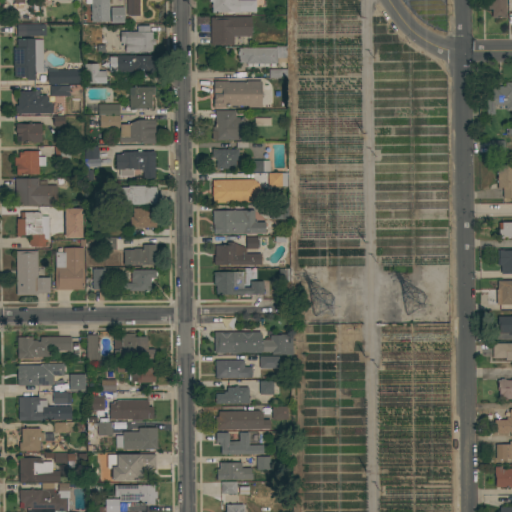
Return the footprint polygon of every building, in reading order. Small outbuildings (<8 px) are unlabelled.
[(108,0),(108,22),(90,22),(90,4),(84,4),(84,0),(108,0)] [(139,0),(139,15),(126,16),(126,0),(139,0)] [(254,0),(255,11),(240,11),(240,12),(211,13),(211,8),(210,7),(211,4),(211,3),(211,1),(208,1),(208,0),(254,0)] [(486,9),(486,0),(505,0),(505,18),(491,18),(491,9),(486,9)] [(123,7),(124,23),(111,23),(110,7),(123,7)] [(250,17),(251,36),(233,36),(233,45),(210,45),(210,17),(250,17)] [(15,37),(43,36),(43,24),(15,25),(15,37)] [(136,31),(136,26),(149,26),(149,32),(152,32),(152,39),(154,39),(154,45),(152,45),(152,52),(137,52),(125,53),(124,43),(119,43),(119,32),(136,31)] [(42,72),(34,72),(34,80),(26,80),(26,78),(18,78),(18,77),(13,77),(13,66),(12,66),(12,48),(16,48),(16,39),(34,38),(34,39),(42,39),(42,72)] [(242,48),(242,47),(247,47),(247,48),(275,47),(286,47),(286,56),(285,56),(285,63),(276,63),(276,64),(246,64),(245,63),(239,63),(239,59),(238,59),(238,56),(237,55),(237,52),(238,51),(238,48),(242,48)] [(103,56),(116,56),(116,55),(132,55),(132,56),(155,56),(155,76),(135,76),(135,72),(116,72),(116,71),(108,71),(103,66),(103,56)] [(97,64),(97,71),(105,71),(106,83),(84,84),(83,64),(97,64)] [(79,69),(80,83),(48,84),(47,70),(79,69)] [(286,69),(286,78),(268,78),(268,69),(286,69)] [(261,107),(248,107),(247,106),(223,106),(223,107),(213,108),(213,98),(214,98),(214,95),(213,95),(213,81),(228,81),(228,82),(245,82),(245,81),(260,81),(261,107)] [(511,110),(505,110),(505,105),(494,105),(494,114),(491,114),(491,115),(488,115),(488,114),(486,114),(486,86),(494,86),(500,86),(500,87),(505,87),(505,83),(511,83),(511,110)] [(68,86),(68,96),(49,96),(50,86),(68,86)] [(128,87),(154,87),(154,95),(151,95),(151,101),(152,101),(152,105),(151,105),(151,108),(129,109),(128,87)] [(15,114),(15,105),(17,105),(17,99),(16,98),(16,96),(17,96),(17,91),(40,91),(40,94),(39,94),(39,95),(46,95),(46,97),(47,97),(47,102),(46,102),(46,103),(51,103),(51,105),(52,105),(52,111),(51,111),(51,113),(15,114)] [(119,104),(119,115),(98,115),(97,104),(119,104)] [(235,110),(235,117),(238,117),(241,117),(243,117),(244,140),(211,140),(211,131),(212,131),(212,125),(214,125),(214,111),(235,110)] [(119,116),(119,127),(99,128),(99,116),(119,116)] [(137,119),(154,119),(154,122),(155,123),(155,125),(154,126),(154,144),(140,144),(140,142),(119,142),(119,133),(128,133),(128,123),(137,119)] [(39,123),(39,133),(41,133),(41,143),(31,143),(31,141),(19,141),(15,141),(15,136),(16,136),(16,133),(15,133),(15,124),(39,123)] [(504,141),(504,153),(490,152),(490,141),(504,141)] [(98,146),(98,159),(100,159),(100,166),(84,166),(84,146),(98,146)] [(69,147),(69,159),(54,159),(54,147),(69,147)] [(216,149),(234,149),(238,149),(238,153),(238,160),(235,160),(235,169),(216,169),(216,160),(215,160),(215,158),(212,158),(212,154),(211,154),(211,149),(216,149)] [(136,151),(136,150),(140,150),(140,151),(153,151),(153,152),(154,152),(155,157),(154,157),(154,180),(142,180),(142,172),(141,172),(141,170),(132,170),(133,176),(119,176),(119,169),(115,169),(115,154),(122,154),(122,151),(136,151)] [(39,151),(40,155),(37,155),(37,156),(45,156),(45,166),(38,166),(38,174),(23,174),(23,175),(16,175),(16,166),(14,166),(14,158),(18,158),(18,152),(21,152),(21,153),(22,153),(22,151),(39,151)] [(252,160),(262,160),(269,160),(269,172),(263,172),(252,172),(252,160)] [(511,198),(502,198),(502,188),(497,188),(497,183),(496,183),(496,180),(497,180),(497,174),(496,174),(496,172),(497,172),(497,170),(496,170),(496,168),(496,165),(511,165),(511,198)] [(286,173),(286,186),(267,187),(267,173),(286,173)] [(38,178),(38,185),(56,185),(56,205),(14,205),(14,178),(38,178)] [(211,203),(211,197),(211,187),(211,180),(253,179),(257,183),(258,202),(211,203)] [(144,186),(144,187),(156,187),(156,205),(116,205),(116,187),(128,187),(128,186),(144,186)] [(269,206),(287,206),(288,219),(269,219),(269,206)] [(155,208),(155,227),(127,227),(127,217),(132,216),(132,208),(155,208)] [(70,209),(82,209),(82,224),(70,224),(70,209)] [(256,222),(264,222),(264,234),(213,234),(213,224),(212,224),(212,211),(232,211),(232,209),(235,209),(235,210),(253,210),(253,220),(256,222)] [(47,239),(46,239),(46,242),(45,242),(45,247),(30,247),(30,244),(28,243),(28,240),(29,238),(29,236),(16,236),(15,219),(20,219),(20,213),(38,212),(38,213),(41,213),(41,216),(48,216),(49,236),(47,239)] [(511,237),(510,237),(510,238),(506,238),(506,237),(498,237),(498,222),(511,222),(511,237)] [(104,249),(104,237),(115,237),(115,249),(104,249)] [(257,248),(245,249),(245,237),(257,237),(257,248)] [(245,253),(260,253),(260,264),(248,264),(248,265),(213,265),(213,257),(214,257),(214,245),(226,245),(226,243),(233,243),(245,248),(245,253)] [(155,265),(123,265),(123,250),(132,250),(132,249),(142,249),(142,244),(155,244),(155,265)] [(83,289),(54,290),(54,267),(55,267),(55,252),(63,252),(63,248),(83,247),(83,289)] [(500,265),(497,265),(497,250),(503,250),(503,251),(511,251),(511,274),(500,274),(500,265)] [(37,277),(49,277),(49,293),(37,293),(37,295),(15,295),(15,251),(37,251),(37,277)] [(419,283),(419,267),(406,267),(407,283),(419,283)] [(103,290),(92,290),(92,269),(103,269),(103,290)] [(290,290),(278,290),(278,269),(290,269),(290,290)] [(155,270),(155,272),(156,272),(156,276),(155,276),(156,278),(153,278),(152,280),(150,281),(150,291),(128,291),(128,289),(125,289),(125,283),(131,283),(131,270),(155,270)] [(263,294),(251,294),(251,299),(238,299),(238,295),(215,295),(215,272),(242,271),(243,287),(250,287),(250,281),(263,281),(263,294)] [(511,280),(511,305),(506,305),(506,306),(501,306),(501,305),(499,305),(499,301),(497,301),(497,296),(498,296),(498,292),(497,292),(497,288),(495,288),(495,283),(497,283),(497,280),(511,280)] [(511,335),(507,335),(507,333),(498,333),(498,326),(497,326),(497,316),(511,316),(511,315),(511,335)] [(214,332),(260,332),(260,334),(261,334),(261,340),(270,340),(270,335),(280,335),(280,334),(292,334),(292,354),(271,354),(271,352),(260,352),(260,353),(214,353),(214,332)] [(97,334),(97,347),(99,347),(99,361),(86,361),(85,335),(97,334)] [(147,334),(147,349),(154,349),(154,359),(115,359),(115,356),(113,356),(113,350),(118,350),(118,348),(113,348),(113,334),(147,334)] [(37,342),(40,342),(40,337),(70,336),(70,350),(57,350),(57,349),(47,349),(47,357),(32,357),(33,358),(17,359),(16,337),(31,337),(32,341),(36,341),(37,342)] [(511,360),(504,360),(504,358),(492,358),(492,343),(511,343),(511,360)] [(278,356),(278,368),(259,368),(259,356),(278,356)] [(215,378),(214,360),(243,360),(243,367),(251,367),(251,378),(215,378)] [(16,379),(15,379),(15,371),(16,371),(16,365),(40,365),(40,363),(62,363),(62,376),(52,376),(52,385),(16,385),(16,379)] [(151,382),(151,383),(135,383),(135,384),(133,384),(133,382),(130,382),(130,381),(128,381),(128,372),(116,372),(116,363),(154,363),(155,382),(151,382)] [(83,374),(83,390),(67,390),(67,374),(83,374)] [(115,379),(115,391),(100,391),(100,380),(115,379)] [(511,399),(498,399),(498,391),(497,391),(497,380),(500,380),(500,379),(504,379),(504,380),(510,380),(510,379),(511,379),(511,399)] [(272,394),(259,394),(259,381),(272,381),(272,394)] [(215,404),(214,394),(223,394),(223,392),(226,392),(226,387),(234,387),(234,386),(238,385),(238,387),(248,387),(248,403),(215,404)] [(18,397),(38,397),(38,400),(46,400),(46,406),(52,406),(52,404),(52,392),(66,392),(66,393),(70,393),(70,420),(43,420),(43,421),(18,421),(18,397)] [(103,396),(104,410),(95,410),(95,412),(91,412),(91,410),(90,410),(90,397),(103,396)] [(142,419),(142,420),(141,420),(141,422),(132,422),(132,420),(126,420),(126,419),(109,419),(109,416),(108,416),(108,411),(109,411),(109,403),(113,403),(113,401),(117,401),(117,400),(147,400),(147,407),(152,407),(152,419),(142,419)] [(286,406),(287,419),(271,419),(271,407),(286,406)] [(511,409),(511,432),(508,432),(509,434),(493,435),(493,420),(505,419),(505,416),(508,416),(508,409),(511,409)] [(262,414),(262,420),(269,420),(269,429),(215,430),(215,417),(218,417),(217,411),(258,411),(262,414)] [(111,435),(97,436),(97,433),(93,433),(93,422),(98,422),(98,418),(107,418),(108,422),(111,422),(111,435)] [(52,433),(63,434),(64,424),(52,423),(52,433)] [(38,428),(38,430),(39,430),(39,433),(43,433),(43,442),(39,442),(39,450),(18,450),(18,442),(21,442),(21,436),(20,436),(20,433),(21,433),(21,428),(38,428)] [(137,432),(137,428),(156,428),(156,449),(122,450),(122,432),(137,432)] [(228,433),(228,442),(239,442),(238,433),(248,433),(248,445),(250,445),(250,444),(252,444),(252,445),(262,445),(262,454),(220,454),(220,446),(219,446),(218,442),(215,442),(215,433),(228,433)] [(53,453),(70,453),(70,459),(66,459),(66,460),(70,460),(70,465),(65,465),(65,463),(53,463),(53,453)] [(155,469),(145,470),(145,474),(142,474),(141,479),(140,479),(140,481),(111,481),(111,468),(107,468),(106,454),(155,454),(155,469)] [(269,456),(269,470),(256,469),(256,456),(269,456)] [(18,457),(42,457),(42,462),(52,462),(52,471),(58,471),(58,482),(18,482),(18,457)] [(241,462),(241,468),(250,468),(250,474),(252,474),(252,480),(215,480),(215,469),(219,469),(219,462),(241,462)] [(494,465),(498,465),(498,469),(511,469),(511,487),(495,487),(495,478),(494,478),(494,465)] [(243,511),(225,511),(225,506),(222,506),(222,494),(221,494),(221,497),(216,497),(215,494),(220,494),(220,482),(236,481),(236,486),(241,486),(242,493),(236,494),(235,494),(236,504),(243,504),(243,511)] [(18,490),(40,490),(40,483),(53,483),(53,490),(54,490),(54,492),(56,492),(56,494),(57,494),(57,490),(58,490),(57,484),(68,483),(68,499),(70,499),(70,511),(66,511),(53,511),(53,509),(23,509),(23,508),(20,508),(20,502),(18,499),(18,490)] [(154,485),(154,492),(156,492),(156,498),(154,498),(154,505),(145,505),(145,502),(119,502),(119,496),(114,496),(114,485),(154,485)] [(95,511),(95,507),(104,507),(104,499),(118,499),(118,511),(95,511)]
